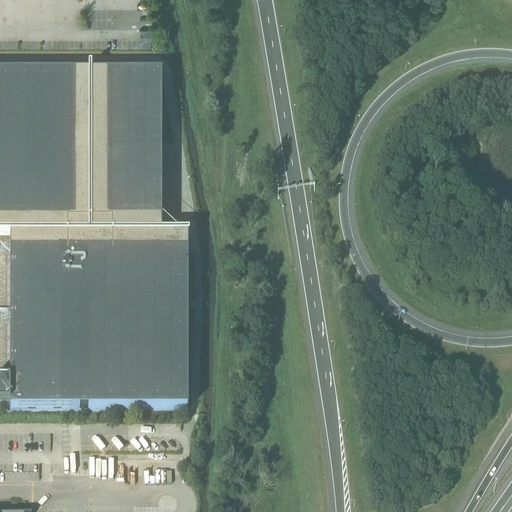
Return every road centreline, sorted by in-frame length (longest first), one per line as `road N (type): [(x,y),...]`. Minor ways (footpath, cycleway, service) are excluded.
road 1 (motorway): [(267,0),(340,511)]
road 2 (motorway): [(511,341),(454,339),(392,307),(357,259),(342,189),(361,126),(398,83),(463,56),(511,55)]
